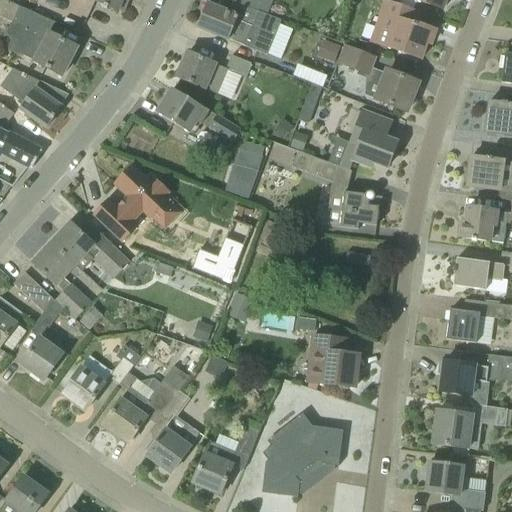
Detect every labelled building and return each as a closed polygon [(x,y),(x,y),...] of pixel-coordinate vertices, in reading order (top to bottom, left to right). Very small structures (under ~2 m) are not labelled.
[(15,52),(24,57),(35,63),(34,63),(62,78),(77,49),(49,35),(40,30),(45,20),(2,0),(0,4),(0,18),(12,24),(6,37),(19,44),(15,52)] [(87,0),(94,3),(104,7),(103,9),(107,11),(108,9),(118,13),(119,12),(123,14),(129,1),(126,0),(87,0)] [(238,0),(236,5),(266,16),(271,4),(261,0),(238,0)] [(378,0),(386,3),(377,29),(372,43),(421,61),(427,44),(430,46),(435,32),(416,25),(420,14),(399,6),(401,0),(378,0)] [(409,0),(443,11),(446,0),(409,0)] [(293,31),(280,25),(281,22),(266,16),(236,5),(232,3),(228,14),(208,6),(198,29),(244,47),(267,57),(268,55),(280,60),(293,31)] [(324,38),(318,56),(337,62),(342,44),(324,38)] [(344,66),(368,75),(374,58),(350,49),(344,66)] [(177,79),(204,91),(216,96),(226,72),(245,80),(252,66),(232,57),(226,71),(215,66),(188,54),(177,79)] [(511,56),(505,55),(501,85),(511,86),(511,56)] [(324,83),(327,72),(298,63),(295,74),(324,83)] [(46,130),(61,109),(36,90),(40,84),(14,71),(2,88),(25,104),(20,111),(46,130)] [(387,72),(376,101),(406,113),(418,84),(387,72)] [(298,121),(309,125),(322,90),(311,86),(298,121)] [(201,127),(202,125),(233,144),(240,132),(172,91),(157,115),(189,135),(196,123),(201,127)] [(511,106),(489,103),(484,135),(511,138),(511,106)] [(0,119),(9,125),(15,114),(0,104),(0,119)] [(363,113),(341,169),(350,172),(353,162),(371,169),(373,164),(387,170),(397,144),(385,139),(391,124),(363,113)] [(0,152),(32,169),(42,153),(0,130),(0,152)] [(238,151),(233,166),(258,173),(263,158),(238,151)] [(292,169),(331,183),(333,184),(339,168),(298,153),(292,169)] [(511,201),(511,163),(470,159),(467,188),(499,192),(498,200),(511,201)] [(134,227),(131,224),(142,212),(149,218),(150,219),(167,201),(166,200),(165,200),(164,199),(167,196),(168,194),(155,182),(153,183),(154,183),(151,186),(133,170),(133,169),(132,168),(115,186),(117,187),(128,198),(117,211),(109,204),(110,204),(108,202),(94,217),(96,218),(121,241),(121,242),(122,243),(136,228),(135,227),(134,227)] [(366,197),(365,196),(344,194),(340,229),(358,232),(359,226),(376,228),(379,209),(368,207),(369,203),(369,202),(369,201),(369,200),(369,199),(368,198),(367,197),(366,197)] [(490,243),(490,242),(502,244),(506,215),(498,214),(467,209),(465,223),(462,222),(460,239),(490,243)] [(249,229),(232,222),(218,259),(199,251),(192,270),(229,284),(249,229)] [(94,247),(84,237),(71,225),(52,245),(75,267),(87,254),(94,261),(114,281),(130,264),(110,244),(101,254),(94,247)] [(55,303),(63,310),(75,322),(91,305),(71,286),(70,286),(63,279),(75,267),(52,245),(33,265),(56,287),(56,286),(64,293),(55,303)] [(348,263),(370,265),(371,254),(349,251),(348,263)] [(504,267),(456,260),(453,288),(485,292),(487,280),(502,283),(504,267)] [(14,286),(43,314),(53,301),(25,274),(14,286)] [(244,317),(250,296),(236,291),(230,313),(244,317)] [(0,299),(0,348),(17,326),(16,325),(23,316),(0,299)] [(43,337),(63,310),(55,303),(53,301),(43,314),(32,329),(43,337)] [(446,341),(476,345),(480,318),(511,323),(511,317),(511,307),(482,303),(480,315),(450,311),(446,341)] [(92,305),(81,321),(92,329),(103,313),(92,305)] [(308,383),(338,387),(340,389),(347,390),(350,389),(355,389),(359,357),(346,356),(348,342),(313,338),(308,383)] [(63,356),(40,339),(20,366),(43,383),(63,356)] [(119,387),(129,375),(140,359),(124,347),(116,358),(121,362),(108,379),(119,387)] [(486,409),(489,385),(486,384),(488,369),(475,367),(443,363),(439,393),(451,394),(451,396),(470,398),(469,407),(474,407),(486,409)] [(129,375),(119,387),(127,393),(103,426),(128,445),(147,420),(146,419),(152,411),(161,417),(179,393),(189,378),(173,367),(160,385),(156,382),(142,385),(129,375)] [(62,397),(85,413),(105,386),(82,370),(62,397)] [(190,401),(179,393),(161,417),(172,425),(190,401)] [(507,411),(486,409),(474,407),(472,417),(437,412),(432,446),(477,452),(481,425),(505,428),(507,411)] [(324,466),(338,468),(343,432),(312,428),(312,429),(302,416),(267,443),(271,448),(263,455),(268,462),(266,464),(262,494),(298,499),(300,484),(308,485),(322,474),(324,466)] [(238,455),(249,460),(259,433),(245,427),(234,453),(212,444),(206,456),(205,456),(192,484),(221,496),(238,455)] [(171,475),(190,449),(177,440),(180,436),(168,428),(147,457),(171,475)] [(452,497),(450,509),(471,511),(482,511),(485,495),(460,491),(463,467),(445,465),(445,466),(430,464),(426,494),(452,497)] [(36,511),(48,496),(24,478),(6,502),(17,511),(15,511),(36,511)]
